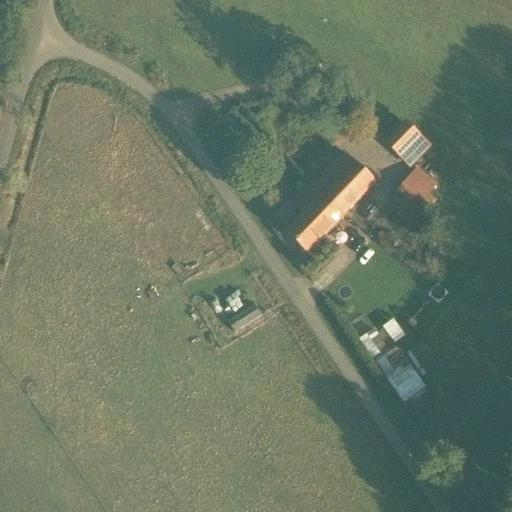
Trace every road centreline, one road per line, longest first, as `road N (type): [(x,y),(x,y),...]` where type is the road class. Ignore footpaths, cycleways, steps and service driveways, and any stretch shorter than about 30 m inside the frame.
road 1 (unclassified): [(434,511),(169,129),(136,94),(66,54),(29,50)]
road 2 (unclassified): [(0,167),(29,50)]
